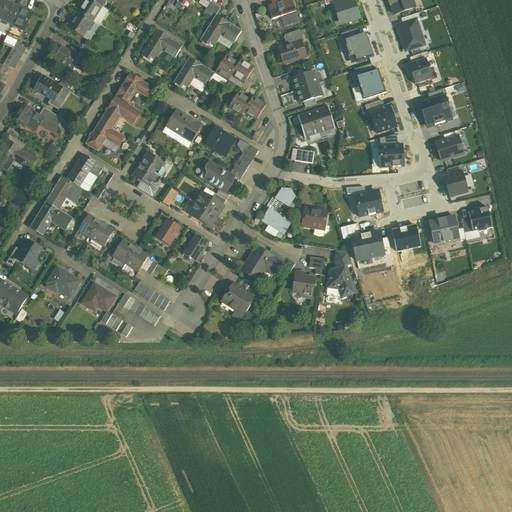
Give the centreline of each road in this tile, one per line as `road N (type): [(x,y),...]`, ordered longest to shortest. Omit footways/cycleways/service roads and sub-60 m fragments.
road 1 (residential): [(124,63),(21,226)]
road 2 (residential): [(366,0),(429,175)]
road 3 (residential): [(124,63),(275,159)]
road 4 (residential): [(239,0),(281,133),(275,159)]
road 5 (residential): [(62,2),(0,113)]
road 6 (residential): [(389,180),(331,184),(267,174)]
road 7 (residential): [(119,183),(99,214),(138,238),(158,206)]
